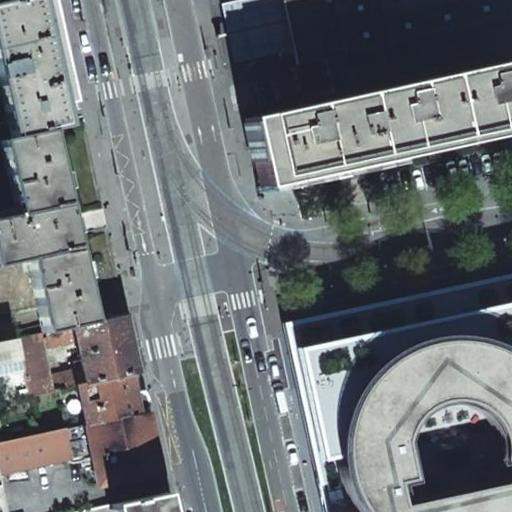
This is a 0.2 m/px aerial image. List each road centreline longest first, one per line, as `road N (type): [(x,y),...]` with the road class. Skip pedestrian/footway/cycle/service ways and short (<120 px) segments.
road 1 (secondary): [(91,0),(153,285)]
road 2 (residential): [(511,195),(364,226),(237,265)]
road 3 (residential): [(237,265),(182,0)]
road 4 (residential): [(292,511),(237,265)]
road 5 (secondary): [(153,285),(202,511)]
